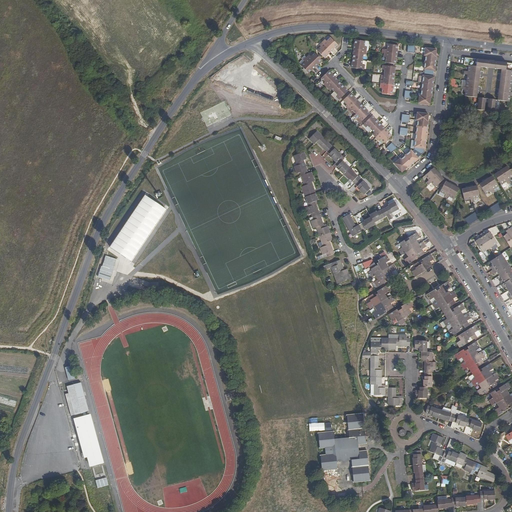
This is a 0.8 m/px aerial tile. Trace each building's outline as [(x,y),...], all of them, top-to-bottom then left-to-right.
[(324,39),(321,42),(330,52),(333,49),(337,44),(330,37),(326,41),(324,39)] [(354,40),(354,46),(353,50),(366,51),(366,47),(364,46),(365,41),(354,40)] [(330,52),(321,42),(318,44),(320,46),(316,50),(324,58),(328,54),(330,52)] [(414,53),(415,44),(411,44),(407,43),(406,52),(410,52),(413,53),(414,53)] [(384,49),(384,53),(396,55),(396,51),(397,51),(397,45),(387,44),(387,49),(384,49)] [(426,47),(425,55),(436,56),(437,48),(426,47)] [(366,51),(353,50),(353,53),(352,59),(362,60),(363,54),(365,54),(366,51)] [(308,54),(305,57),(314,67),(317,65),(321,61),(313,53),(310,56),(308,54)] [(396,55),(384,53),(383,57),(386,57),(385,63),(388,63),(395,64),(396,58),(396,55)] [(436,63),(437,56),(436,56),(425,55),(424,62),(436,63)] [(308,74),(312,70),(314,67),(305,57),(302,60),(304,61),(300,65),(308,74)] [(465,90),(465,96),(477,98),(481,67),(492,68),(501,69),(498,100),(510,102),(510,96),(511,95),(511,92),(511,84),(511,63),(492,61),(490,61),(465,58),(464,65),(468,65),(468,71),(464,71),(464,74),(467,75),(466,87),(462,86),(462,90),(465,90)] [(362,65),(362,60),(352,59),(352,64),(351,68),(355,69),(362,70),(362,65)] [(435,71),(436,63),(424,62),(423,70),(425,70),(424,72),(433,73),(433,71),(435,71)] [(384,70),(383,75),(394,77),(394,71),(395,67),(382,65),(382,70),(384,70)] [(322,84),(325,87),(335,78),(332,76),(328,71),(320,79),(324,82),(322,84)] [(433,76),(433,73),(424,72),(424,75),(422,75),(421,83),(433,84),(434,76),(433,76)] [(381,80),(380,84),(392,86),(393,82),(394,77),(383,75),(383,80),(381,80)] [(330,88),(334,92),(341,85),(337,81),(335,78),(325,87),(328,90),(330,88)] [(433,91),(433,84),(421,83),(420,89),(433,91)] [(391,95),(392,89),(392,86),(380,84),(379,88),(382,88),(381,94),(391,95)] [(341,85),(334,92),(337,96),(335,97),(339,100),(348,91),(345,89),(341,85)] [(345,107),(347,109),(356,100),(354,98),(350,94),(342,101),(346,105),(345,107)] [(419,103),(430,104),(430,97),(420,96),(419,103)] [(479,98),(477,110),(484,111),(486,99),(479,98)] [(487,111),(494,112),(496,100),(488,99),(487,111)] [(351,111),(355,115),(363,107),(359,103),(356,100),(347,109),(350,112),(351,111)] [(357,120),(360,123),(369,114),(367,111),(363,107),(355,115),(359,118),(357,120)] [(428,121),(429,114),(417,113),(416,120),(418,120),(428,121)] [(367,126),(371,130),(378,123),(374,119),(372,116),(363,125),(366,128),(367,126)] [(373,136),(375,139),(385,129),(382,127),(378,123),(371,130),(374,134),(373,136)] [(380,140),(384,143),(392,136),(388,132),(385,129),(375,139),(378,141),(380,140)] [(317,142),(326,152),(332,146),(317,131),(309,139),(314,144),(317,142)] [(425,149),(426,141),(416,140),(414,149),(415,150),(420,152),(422,154),(424,153),(424,150),(425,149)] [(332,146),(326,152),(331,156),(330,157),(336,162),(339,159),(342,156),(332,146)] [(418,158),(422,154),(420,152),(415,150),(414,149),(412,151),(411,150),(406,155),(414,164),(420,159),(418,158)] [(301,176),(308,173),(303,160),(306,159),(304,152),(294,155),(297,165),(294,166),(297,174),(300,173),(301,176)] [(408,167),(409,168),(414,164),(406,155),(401,159),(408,167)] [(336,162),(334,164),(339,169),(338,170),(344,175),(350,169),(339,159),(336,162)] [(402,173),(408,167),(401,159),(400,159),(394,164),(402,173)] [(511,177),(511,173),(507,166),(494,174),(501,185),(506,181),(508,184),(510,182),(508,179),(511,177)] [(444,179),(434,168),(424,176),(428,180),(426,183),(428,185),(431,183),(435,187),(444,179)] [(350,169),(344,175),(349,180),(350,179),(355,184),(360,178),(350,169)] [(308,195),(315,193),(310,180),(314,179),(311,172),(308,173),(301,176),(304,185),(301,186),(304,194),(307,193),(308,195)] [(498,186),(492,176),(479,184),(485,194),(490,191),(492,194),(495,192),(493,189),(498,186)] [(360,178),(355,184),(360,188),(359,189),(364,195),(370,188),(360,178)] [(459,188),(446,181),(440,192),(445,195),(443,198),(446,199),(448,196),(453,199),(459,188)] [(479,197),(477,186),(462,189),(464,201),(470,199),(471,203),(474,202),(474,198),(479,197)] [(312,217),(319,214),(315,201),(318,200),(315,193),(308,195),(305,197),(309,206),(306,207),(308,215),(311,214),(312,217)] [(166,209),(144,194),(109,246),(131,262),(166,209)] [(388,206),(382,209),(386,216),(399,209),(395,201),(388,205),(388,206)] [(503,209),(501,206),(499,202),(488,209),(493,215),(503,209)] [(370,215),(371,217),(374,223),(386,216),(382,209),(377,212),(376,211),(370,215)] [(465,219),(469,225),(479,218),(477,216),(475,212),(465,219)] [(320,237),(330,233),(327,226),(324,227),(319,214),(312,217),(313,220),(310,221),(313,228),(316,227),(320,237)] [(356,226),(351,218),(349,214),(342,218),(352,237),(362,231),(358,225),(356,226)] [(364,221),(358,225),(362,231),(375,225),(374,223),(371,217),(364,220),(364,221)] [(511,246),(511,234),(509,229),(505,231),(507,234),(503,237),(510,248),(511,246)] [(404,259),(407,265),(416,259),(415,258),(417,256),(416,255),(418,253),(420,256),(425,253),(422,249),(426,247),(423,241),(419,244),(416,240),(420,237),(417,232),(408,237),(409,239),(405,242),(404,240),(399,243),(402,247),(398,250),(401,255),(405,253),(408,257),(404,259)] [(484,232),(481,234),(490,248),(497,243),(490,232),(486,235),(484,232)] [(327,257),(334,254),(329,241),(332,240),(330,233),(320,237),(323,246),(320,247),(322,255),(326,253),(327,257)] [(490,248),(481,234),(478,236),(480,239),(476,241),(483,253),(490,248)] [(415,277),(433,266),(430,262),(434,259),(431,253),(422,259),(423,261),(421,262),(422,264),(420,265),(417,262),(413,265),(415,269),(411,272),(415,277)] [(496,257),(490,261),(493,265),(491,267),(492,270),(506,261),(502,254),(496,257)] [(117,259),(106,255),(99,276),(110,280),(117,259)] [(387,255),(378,260),(379,262),(377,263),(377,264),(376,266),(374,263),(369,266),(371,270),(368,273),(371,278),(375,275),(378,279),(373,282),(377,288),(386,282),(384,280),(386,279),(386,278),(388,276),(390,279),(394,276),(392,272),(396,270),(392,264),(388,267),(386,263),(390,260),(387,255)] [(340,260),(327,265),(328,268),(331,267),(333,274),(337,273),(340,282),(350,279),(348,272),(345,273),(340,260)] [(506,261),(492,270),(495,273),(497,272),(500,275),(511,268),(506,261)] [(511,269),(511,268),(500,275),(502,279),(500,281),(502,284),(511,277),(511,269)] [(195,278),(200,275),(197,270),(192,273),(195,278)] [(511,277),(502,284),(501,285),(503,288),(506,286),(508,290),(511,287),(511,277)] [(436,302),(432,304),(435,310),(439,307),(447,319),(443,321),(446,326),(450,324),(453,328),(449,331),(452,336),(461,331),(459,329),(462,327),(461,326),(463,324),(465,328),(470,325),(467,320),(471,318),(467,313),(463,315),(461,311),(465,309),(461,303),(453,309),(454,311),(452,312),(448,305),(450,304),(451,306),(456,303),(453,299),(457,296),(453,291),(449,293),(447,289),(451,287),(448,281),(439,287),(440,289),(436,291),(435,289),(426,295),(429,300),(433,298),(436,302)] [(372,313),(376,318),(384,313),(383,311),(385,310),(385,309),(387,307),(389,310),(393,307),(391,303),(394,301),(391,295),(387,298),(384,294),(388,291),(385,286),(374,292),(376,296),(374,297),(372,294),(368,297),(371,301),(366,304),(370,309),(374,306),(377,311),(372,313)] [(410,301),(405,304),(401,306),(402,308),(398,311),(396,309),(388,314),(391,320),(395,317),(398,322),(411,313),(409,309),(413,306),(410,301)] [(479,330),(475,325),(457,336),(460,340),(456,343),(459,348),(468,343),(467,341),(469,340),(468,338),(470,337),(472,340),(477,337),(474,333),(479,330)] [(410,346),(410,338),(406,338),(406,335),(399,335),(399,338),(389,338),(389,349),(396,349),(396,346),(397,346),(410,346)] [(389,349),(389,338),(371,338),(371,356),(378,356),(378,353),(378,349),(389,349)] [(421,348),(421,352),(427,352),(427,341),(415,341),(414,348),(421,348)] [(464,351),(463,349),(454,354),(457,360),(461,358),(464,362),(460,364),(464,370),(467,367),(475,378),(471,381),(474,386),(478,384),(481,388),(477,391),(480,396),(489,391),(487,389),(490,387),(489,386),(491,384),(493,388),(498,385),(495,381),(499,378),(496,373),(492,375),(489,371),(493,369),(490,363),(481,369),(482,370),(480,372),(476,365),(478,364),(479,366),(484,363),(481,358),(485,356),(482,351),(478,353),(475,349),(479,346),(476,341),(467,346),(468,348),(464,351)] [(424,361),(424,373),(432,373),(432,369),(435,369),(435,362),(432,362),(432,352),(427,352),(421,352),(421,359),(422,359),(422,361),(424,361)] [(378,356),(371,356),(370,377),(381,377),(381,370),(378,369),(378,356)] [(423,387),(427,387),(432,387),(432,373),(424,373),(424,380),(423,380),(423,387)] [(381,377),(370,377),(370,384),(374,384),(373,395),(384,395),(385,396),(388,396),(388,387),(381,387),(381,377)] [(78,392),(85,412),(90,411),(82,382),(75,384),(78,392)] [(511,407),(511,406),(511,392),(509,394),(507,390),(511,388),(507,382),(499,388),(500,390),(496,392),(494,390),(490,393),(493,398),(489,400),(492,406),(496,403),(498,407),(495,410),(498,415),(507,410),(505,407),(508,406),(507,405),(509,404),(511,407)] [(76,414),(85,412),(78,392),(75,384),(68,386),(76,414)] [(396,388),(388,387),(388,396),(388,405),(402,405),(402,398),(395,398),(396,388)] [(419,391),(418,391),(418,398),(427,398),(427,387),(423,387),(420,387),(420,390),(419,391)] [(240,390),(225,394),(227,401),(242,397),(240,390)] [(431,416),(439,419),(441,410),(427,406),(425,413),(432,415),(431,416)] [(446,419),(453,422),(455,414),(441,410),(439,419),(446,421),(446,419)] [(366,443),(363,413),(346,414),(349,437),(334,438),(333,431),(318,432),(320,448),(325,448),(325,454),(320,455),(322,470),(337,469),(336,461),(351,460),(353,482),(370,481),(367,450),(359,451),(358,444),(366,443)] [(94,441),(100,464),(104,463),(101,455),(90,414),(86,415),(86,416),(94,441)] [(458,425),(466,427),(466,426),(469,419),(455,414),(453,422),(459,423),(458,425)] [(90,467),(100,464),(94,441),(86,416),(86,415),(74,418),(82,450),(84,458),(87,457),(90,467)] [(482,423),(469,419),(466,426),(473,428),(472,429),(479,432),(482,423)] [(406,433),(406,432),(406,431),(405,430),(404,429),(402,429),(401,429),(400,430),(399,431),(398,432),(398,433),(399,434),(399,436),(400,436),(402,437),(403,437),(404,436),(405,436),(406,435),(406,433)] [(442,457),(445,449),(440,447),(444,438),(433,433),(430,440),(434,442),(430,451),(442,457)] [(442,457),(456,462),(459,454),(452,451),(452,452),(445,449),(442,457)] [(475,471),(478,463),(466,458),(467,455),(460,452),(459,454),(456,462),(465,467),(464,470),(471,473),(472,470),(475,471)] [(413,459),(413,466),(422,465),(421,454),(414,455),(414,459),(413,459)] [(493,482),(496,475),(487,471),(488,468),(478,463),(475,471),(478,472),(477,475),(493,482)] [(416,473),(416,476),(416,480),(424,479),(422,465),(413,466),(414,473),(416,473)] [(106,477),(95,480),(98,493),(109,490),(106,477)] [(424,479),(416,480),(416,483),(412,484),(413,491),(425,490),(424,479)] [(495,499),(494,491),(480,492),(480,495),(480,499),(487,499),(487,500),(495,499)] [(466,496),(466,497),(466,505),(474,504),(474,503),(480,503),(480,499),(480,495),(466,496)] [(451,498),(452,499),(452,506),(459,505),(459,506),(467,506),(466,505),(466,497),(451,498)] [(437,500),(438,505),(438,509),(446,508),(446,507),(452,507),(452,506),(452,499),(437,500)]
